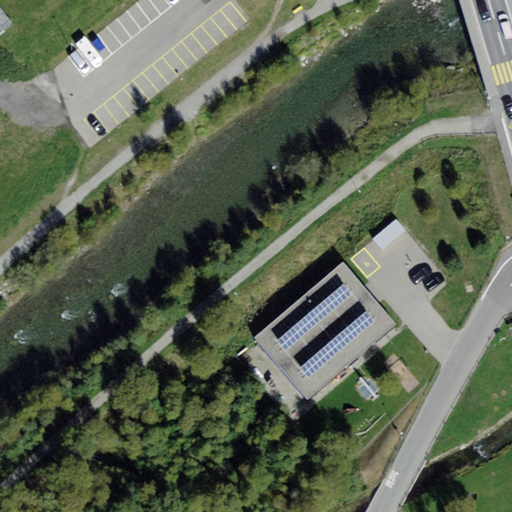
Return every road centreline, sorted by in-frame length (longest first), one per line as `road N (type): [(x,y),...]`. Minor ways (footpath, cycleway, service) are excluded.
road 1 (track): [(0,490),(171,336),(414,138),(511,120)]
road 2 (residential): [(511,285),(380,511)]
